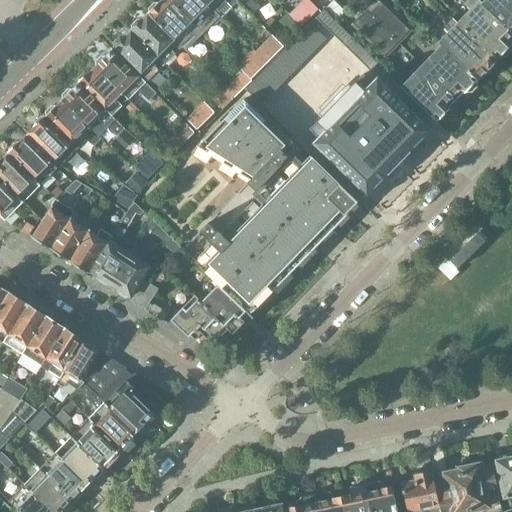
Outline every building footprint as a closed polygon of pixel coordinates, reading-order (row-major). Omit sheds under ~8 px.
[(149,14),(181,46),(182,47),(186,51),(203,34),(198,30),(168,0),(163,0),(159,4),(155,4),(149,10),(149,14)] [(215,13),(202,0),(168,0),(198,30),(203,34),(220,17),(215,13)] [(235,0),(202,0),(215,13),(226,2),(232,8),(238,2),(235,0)] [(404,39),(412,31),(402,21),(380,0),(376,0),(366,11),(393,38),(398,33),(404,39)] [(474,13),(464,23),(462,24),(460,22),(459,22),(498,60),(500,59),(506,58),(511,52),(511,46),(511,45),(511,43),(511,33),(482,4),(483,4),(478,0),(461,0),(463,2),(465,4),(467,7),(467,8),(470,11),(471,12),(473,12),(474,13)] [(511,0),(486,0),(483,4),(482,4),(511,33),(511,0)] [(321,23),(329,16),(323,10),(316,18),(321,23)] [(376,49),(385,58),(394,49),(388,43),(393,38),(366,11),(352,25),(364,37),(376,49)] [(132,26),(132,31),(165,65),(182,47),(181,46),(149,14),(143,20),(138,21),(132,26)] [(329,16),(321,23),(327,29),(334,21),(329,16)] [(498,60),(459,22),(458,24),(452,18),(444,27),(452,36),(442,46),(478,81),(498,60)] [(334,21),(327,29),(332,34),(339,26),(334,21)] [(339,26),(332,34),(337,39),(345,32),(339,26)] [(116,43),(115,48),(149,81),(165,65),(132,31),(127,37),(122,37),(116,43)] [(345,32),(337,39),(343,45),(350,37),(345,32)] [(272,37),(256,53),(266,63),(281,48),(281,45),(272,37)] [(350,37),(343,45),(348,50),(356,43),(350,37)] [(356,43),(348,50),(354,55),(361,48),(356,43)] [(442,46),(430,59),(433,62),(426,70),(457,101),(465,93),(466,94),(472,93),(478,87),(478,81),(442,46)] [(361,48),(354,55),(359,61),(367,53),(361,48)] [(157,95),(113,51),(107,57),(102,57),(96,63),(96,67),(96,68),(128,100),(138,91),(149,102),(157,95)] [(367,53),(359,61),(370,72),(378,64),(367,53)] [(251,65),(243,73),(250,79),(258,71),(251,65)] [(80,84),(112,117),(128,100),(96,68),(90,74),(86,73),(80,79),(80,84)] [(415,74),(402,87),(438,123),(450,110),(449,108),(457,101),(426,70),(418,78),(415,74)] [(350,177),(368,195),(388,174),(389,175),(395,169),(396,169),(405,159),(411,153),(410,152),(430,131),(412,113),(401,103),(378,80),(373,85),(364,75),(311,130),(320,139),(316,144),(339,167),(350,177)] [(246,89),(237,80),(226,91),(235,100),(244,91),(246,89)] [(63,101),(95,134),(112,117),(80,84),(74,90),(69,90),(63,96),(63,101)] [(295,149),(245,100),(200,147),(293,207),(284,216),(268,200),(265,204),(258,198),(222,235),(229,241),(202,268),(213,279),(254,318),(320,250),(317,248),(351,212),(350,211),(359,203),(299,144),(295,149)] [(47,117),(46,118),(79,150),(95,134),(63,101),(57,107),(52,107),(46,113),(47,117)] [(79,150),(46,118),(41,118),(35,124),(36,128),(29,135),(62,167),(79,150)] [(180,149),(195,134),(186,126),(171,141),(180,149)] [(10,154),(9,155),(41,186),(58,168),(27,137),(20,144),(15,144),(10,150),(10,154)] [(0,179),(24,203),(41,186),(9,155),(3,161),(0,160),(0,179)] [(0,215),(1,215),(6,221),(24,203),(0,179),(0,215)] [(77,182),(65,192),(72,197),(82,185),(77,182)] [(75,213),(56,201),(32,238),(52,250),(75,213)] [(94,225),(75,213),(52,250),(70,262),(94,225)] [(110,283),(111,284),(129,255),(135,246),(122,238),(134,218),(127,214),(113,237),(91,272),(99,277),(100,281),(106,284),(110,283)] [(146,228),(155,234),(159,227),(152,219),(146,228)] [(89,274),(91,272),(113,237),(94,225),(70,262),(89,274)] [(135,246),(129,255),(111,284),(119,289),(120,293),(126,297),(129,296),(131,297),(150,268),(137,260),(142,251),(135,246)] [(254,319),(213,279),(206,286),(213,292),(202,303),(233,334),(234,335),(244,324),(246,327),(254,319)] [(0,307),(9,294),(0,288),(0,307)] [(0,307),(0,339),(4,342),(28,306),(9,294),(0,307)] [(202,303),(196,297),(172,320),(175,323),(174,323),(186,335),(187,335),(190,337),(191,336),(196,341),(202,334),(214,345),(217,342),(220,345),(219,346),(220,348),(233,334),(202,303)] [(28,306),(4,342),(23,354),(46,318),(28,306)] [(155,307),(151,313),(163,321),(167,315),(155,307)] [(46,318),(23,354),(42,366),(65,329),(46,318)] [(42,366),(60,378),(83,341),(65,329),(42,366)] [(81,382),(100,352),(83,341),(60,378),(57,383),(64,388),(72,375),(81,382)] [(127,381),(105,403),(137,434),(155,415),(157,418),(164,411),(164,408),(163,407),(166,403),(154,392),(151,394),(139,382),(134,388),(127,381)] [(37,411),(21,400),(14,412),(25,422),(37,411)] [(105,403),(90,419),(124,452),(134,441),(132,439),(137,434),(105,403)] [(90,419),(75,435),(106,465),(105,465),(108,468),(124,452),(90,419)] [(73,436),(56,454),(88,484),(93,479),(98,479),(103,474),(102,469),(104,466),(73,436)] [(2,453),(0,455),(0,461),(9,470),(14,465),(2,453)] [(501,461),(498,462),(504,488),(498,489),(499,492),(503,511),(504,511),(511,510),(511,453),(500,457),(501,461)] [(88,484),(56,454),(50,460),(41,470),(75,503),(82,495),(82,490),(88,484)] [(446,477),(435,479),(441,511),(472,511),(488,508),(488,506),(489,506),(487,494),(499,492),(498,489),(494,466),(483,468),(482,465),(480,465),(479,461),(462,465),(463,469),(450,472),(451,473),(445,474),(446,477)] [(41,470),(25,486),(52,511),(60,511),(62,511),(67,510),(75,503),(41,470)] [(441,511),(435,479),(433,471),(432,471),(432,472),(430,472),(426,471),(421,473),(418,475),(416,475),(414,475),(416,482),(403,484),(408,511),(441,511)] [(379,482),(365,485),(371,511),(398,511),(393,487),(384,489),(383,484),(379,482)] [(350,496),(342,498),(344,511),(371,511),(365,485),(352,488),(349,491),(350,496)] [(52,511),(25,486),(10,502),(20,511),(52,511)] [(329,493),(315,495),(318,511),(344,511),(342,498),(333,500),(332,495),(329,493)] [(299,502),(290,504),(291,511),(318,511),(315,495),(301,498),(299,502)] [(0,511),(10,511),(12,510),(5,503),(0,511)] [(269,508),(259,510),(259,511),(284,511),(283,505),(281,505),(277,503),(271,504),(269,508)]
